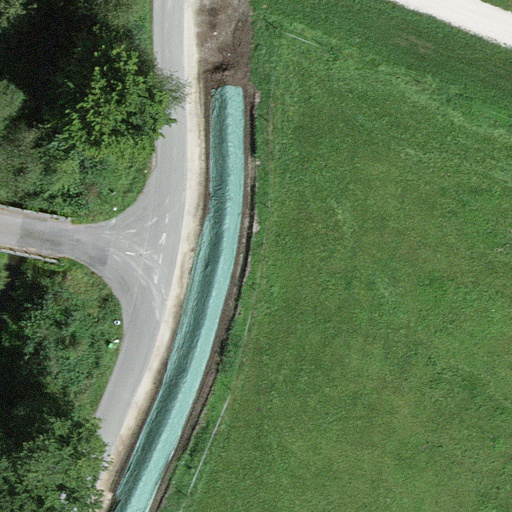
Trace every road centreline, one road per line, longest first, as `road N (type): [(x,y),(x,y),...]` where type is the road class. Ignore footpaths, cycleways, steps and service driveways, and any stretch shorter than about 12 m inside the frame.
road 1 (track): [(175,0),(176,162),(161,261),(78,511)]
road 2 (residential): [(0,226),(161,261)]
